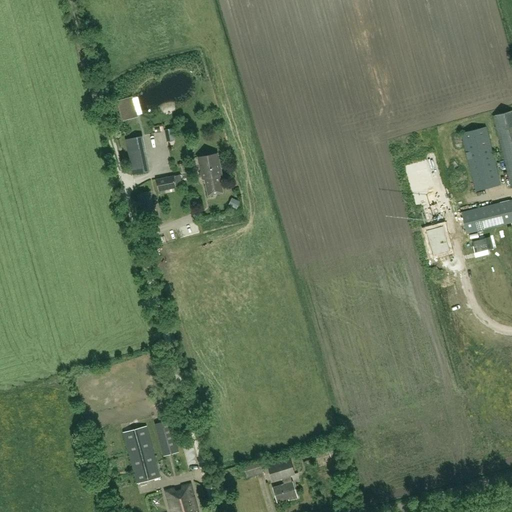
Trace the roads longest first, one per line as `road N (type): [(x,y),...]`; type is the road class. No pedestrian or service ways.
road 1 (track): [(72,0),(215,511)]
road 2 (unclassified): [(380,511),(511,475)]
